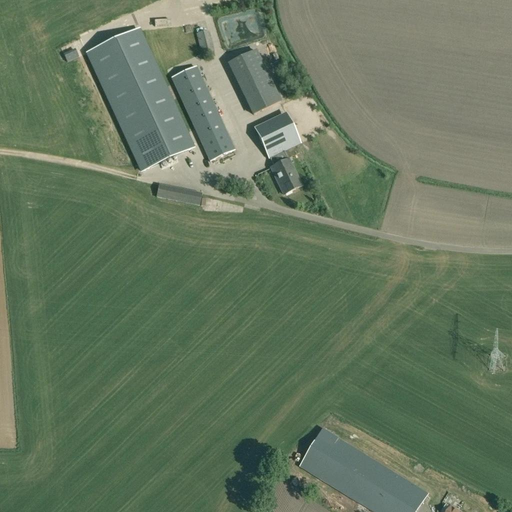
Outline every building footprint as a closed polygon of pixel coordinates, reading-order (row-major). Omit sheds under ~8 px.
[(85,56),(141,174),(195,149),(185,126),(140,30),(85,56)] [(201,56),(214,53),(209,31),(196,34),(201,56)] [(253,118),(282,105),(256,49),(228,63),(253,118)] [(75,51),(64,56),(67,63),(78,58),(75,51)] [(210,163),(235,151),(197,67),(171,79),(210,163)] [(268,160),(301,145),(285,113),(253,129),(268,160)] [(210,162),(192,123),(185,126),(195,149),(191,151),(198,168),(210,162)] [(289,160),(274,167),(271,169),(284,195),(301,187),(289,160)] [(323,430),(301,468),(372,511),(376,511),(393,485),(423,503),(428,495),(323,430)] [(420,511),(421,511),(390,494),(380,511),(420,511)]
